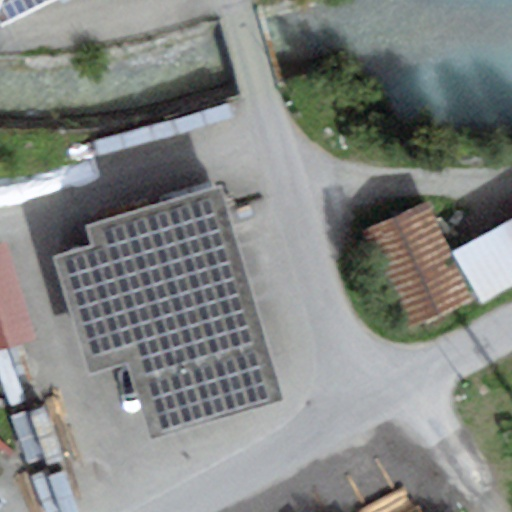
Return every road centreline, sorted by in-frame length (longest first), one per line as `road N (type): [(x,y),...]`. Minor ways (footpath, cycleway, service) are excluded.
road 1 (residential): [(333,430),(237,0)]
road 2 (residential): [(333,430),(511,328)]
road 3 (residential): [(179,511),(333,430)]
road 4 (track): [(426,379),(505,511)]
